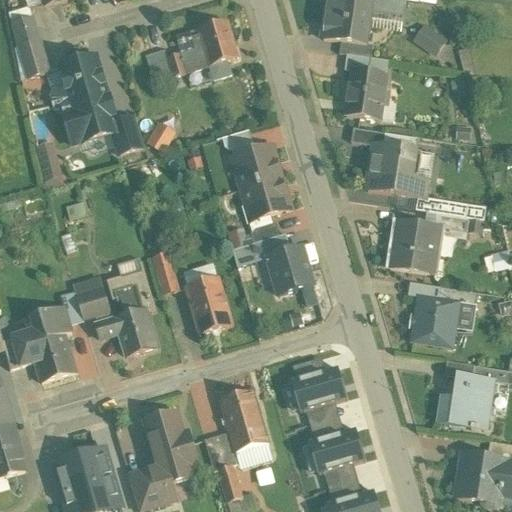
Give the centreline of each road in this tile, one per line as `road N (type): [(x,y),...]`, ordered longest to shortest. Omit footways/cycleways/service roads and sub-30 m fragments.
road 1 (residential): [(262,0),(361,330)]
road 2 (residential): [(45,424),(361,330)]
road 3 (residential): [(361,330),(416,511)]
